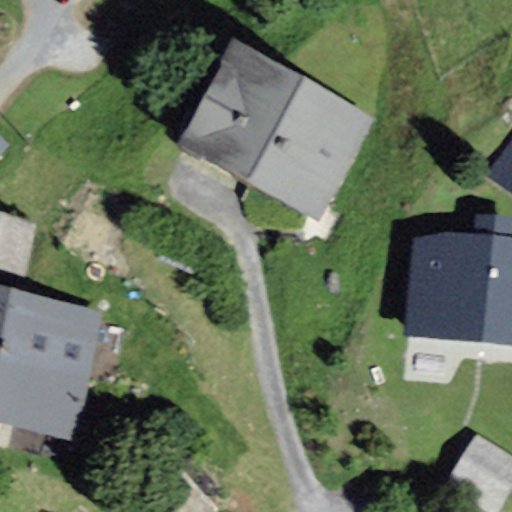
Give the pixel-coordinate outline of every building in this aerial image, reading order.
[(237,62),(187,156),(316,223),(365,129),(237,62)] [(511,152),(493,179),(511,191),(511,152)] [(413,345),(511,352),(511,255),(420,249),(413,345)] [(0,309),(0,375),(11,312),(0,309)] [(0,429),(70,441),(90,325),(11,312),(0,375),(0,429)] [(511,454),(478,438),(451,493),(490,511),(504,511),(511,496),(511,454)]
